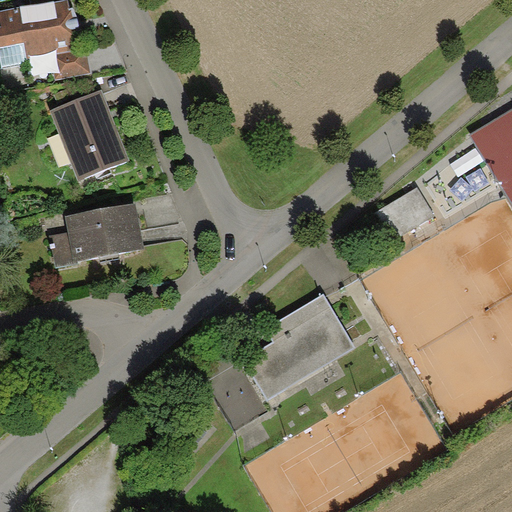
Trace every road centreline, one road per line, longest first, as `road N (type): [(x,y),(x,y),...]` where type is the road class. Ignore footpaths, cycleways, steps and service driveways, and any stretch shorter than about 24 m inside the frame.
road 1 (residential): [(248,260),(511,38)]
road 2 (residential): [(248,260),(124,0)]
road 3 (residential): [(0,462),(127,362)]
road 4 (residential): [(127,362),(248,260)]
road 5 (residential): [(127,362),(98,326),(55,315),(0,325)]
